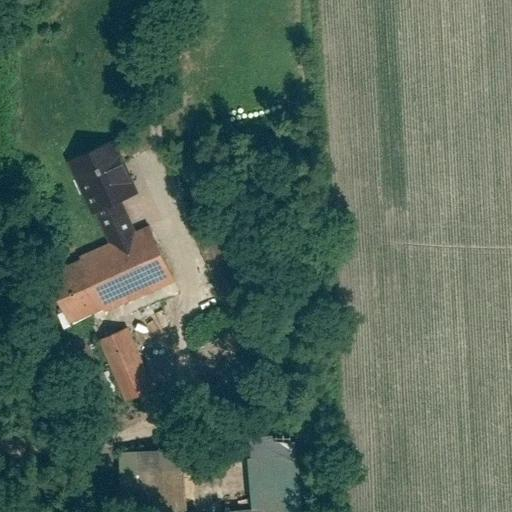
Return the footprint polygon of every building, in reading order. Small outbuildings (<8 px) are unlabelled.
[(71,152),(94,209),(100,207),(127,196),(140,190),(116,133),(71,152)] [(100,207),(114,240),(141,229),(127,196),(100,207)] [(94,314),(179,278),(156,223),(141,229),(114,240),(71,258),(94,314)] [(101,338),(127,400),(156,388),(130,326),(101,338)] [(188,511),(186,445),(141,446),(143,511),(188,511)] [(306,511),(301,449),(249,454),(255,511),(306,511)]
